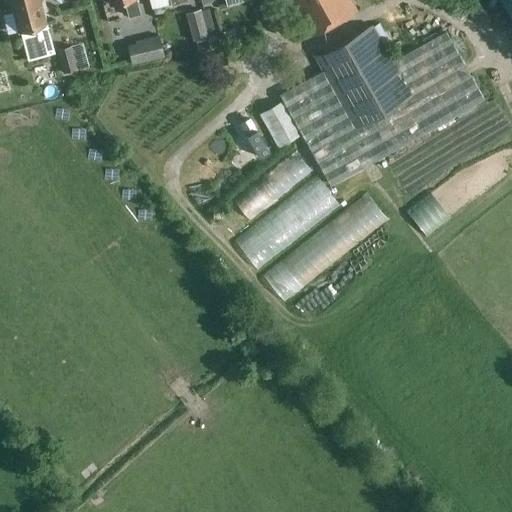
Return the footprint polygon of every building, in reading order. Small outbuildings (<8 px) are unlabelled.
[(21,30),(28,60),(54,53),(44,14),(43,15),(39,0),(9,0),(18,31),(21,30)] [(108,0),(110,5),(124,2),(128,18),(140,15),(136,0),(108,0)] [(289,0),(310,38),(356,12),(348,0),(289,0)] [(185,13),(193,41),(208,37),(200,9),(185,13)] [(445,31),(411,50),(393,60),(373,24),(316,57),(315,57),(322,72),(278,95),(282,101),(300,134),(329,186),(484,99),(445,31)] [(137,50),(140,62),(164,56),(159,37),(135,42),(137,50)] [(57,50),(63,73),(76,70),(70,47),(57,50)] [(129,52),(132,64),(140,62),(137,50),(129,52)] [(213,58),(216,72),(228,70),(226,55),(213,58)] [(278,147),(300,134),(282,101),(266,110),(259,114),(278,147)]
